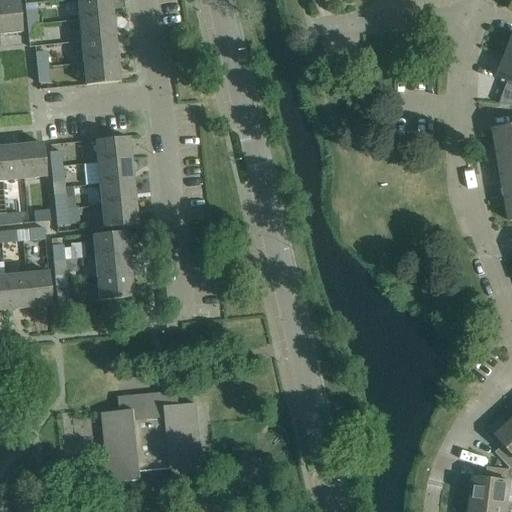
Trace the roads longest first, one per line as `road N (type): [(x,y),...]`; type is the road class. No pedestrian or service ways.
road 1 (residential): [(338,511),(219,0)]
road 2 (residential): [(511,324),(476,226),(463,157),(465,21)]
road 3 (residential): [(182,317),(160,97)]
road 4 (residential): [(436,511),(452,451),(511,375)]
road 5 (residential): [(36,108),(160,97)]
